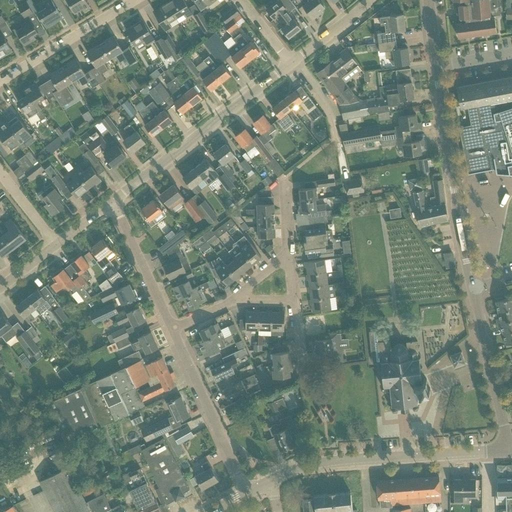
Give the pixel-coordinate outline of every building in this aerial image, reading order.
[(30,0),(27,0),(26,1),(33,13),(34,15),(38,12),(30,0)] [(47,7),(38,13),(47,27),(62,18),(50,0),(47,0),(44,3),(47,7)] [(64,0),(68,6),(69,5),(75,13),(83,9),(84,11),(90,7),(85,0),(64,0)] [(183,0),(172,0),(167,3),(176,18),(183,13),(186,18),(192,15),(183,0)] [(221,0),(196,0),(194,2),(201,11),(209,5),(208,4),(212,0),(218,0),(220,2),(221,0)] [(291,2),(289,0),(277,0),(279,1),(267,10),(268,12),(274,19),(277,17),(284,26),(281,29),(288,38),(301,28),(294,19),(289,13),(296,8),(292,2),(291,2)] [(310,0),(303,6),(313,19),(320,14),(318,12),(324,8),(318,0),(310,0)] [(461,24),(456,24),(458,37),(497,32),(495,19),(490,20),(489,17),(490,16),(501,15),(499,0),(453,0),(454,1),(459,1),(460,5),(459,5),(460,19),(461,19),(461,24)] [(21,4),(17,6),(24,18),(26,22),(30,20),(34,25),(37,24),(37,23),(33,16),(32,14),(33,13),(26,1),(21,4)] [(176,18),(167,3),(154,11),(166,31),(171,28),(168,22),(176,18)] [(222,17),(227,24),(233,19),(239,14),(234,8),(222,17)] [(194,16),(207,38),(209,37),(213,33),(210,28),(200,12),(194,16)] [(373,34),(374,43),(396,40),(394,31),(405,30),(403,14),(380,17),(381,25),(385,24),(386,32),(378,33),(378,34),(373,34)] [(233,19),(227,24),(224,26),(230,33),(239,26),(233,19)] [(38,33),(34,25),(30,20),(26,22),(21,25),(22,28),(16,31),(19,36),(25,45),(36,39),(34,35),(38,33)] [(127,30),(132,39),(136,45),(144,40),(147,45),(154,41),(142,21),(127,30)] [(0,57),(12,51),(0,31),(0,57)] [(215,32),(213,33),(209,37),(213,43),(226,59),(230,55),(240,68),(249,61),(236,43),(228,48),(215,32)] [(233,39),(236,43),(249,61),(260,52),(251,41),(248,44),(240,33),(233,39)] [(168,35),(162,39),(176,62),(184,56),(180,49),(178,50),(168,35)] [(113,36),(100,44),(109,59),(115,55),(120,63),(126,59),(130,65),(137,61),(128,47),(122,51),(113,36)] [(207,38),(203,42),(214,55),(220,63),(226,59),(213,43),(209,37),(207,38)] [(176,62),(162,39),(155,43),(161,54),(159,55),(168,69),(176,62)] [(396,40),(374,43),(374,44),(366,45),(367,52),(380,50),(384,50),(385,59),(394,58),(395,65),(409,63),(407,48),(397,49),(396,40)] [(96,67),(90,70),(98,84),(105,80),(101,74),(107,70),(103,62),(109,59),(100,44),(87,52),(96,67)] [(369,113),(367,99),(356,101),(339,78),(356,65),(346,51),(316,74),(340,104),(343,120),(348,119),(348,120),(362,118),(361,116),(370,114),(369,113)] [(221,83),(207,65),(199,71),(186,55),(180,60),(195,79),(199,75),(211,90),(221,83)] [(204,60),(207,65),(221,83),(231,75),(222,64),(218,67),(209,56),(204,60)] [(76,59),(63,67),(71,81),(77,78),(82,85),(88,82),(92,88),(98,84),(90,70),(85,73),(76,59)] [(53,93),(54,96),(58,101),(61,106),(67,103),(63,96),(70,93),(65,85),(71,81),(63,67),(49,75),(58,89),(53,93)] [(389,105),(403,103),(402,100),(414,98),(410,69),(396,70),(398,84),(385,86),(380,87),(381,97),(367,99),(369,113),(389,110),(389,105)] [(177,76),(172,81),(192,106),(202,98),(193,87),(188,91),(177,76)] [(460,97),(454,98),(455,106),(461,105),(462,107),(473,105),(476,124),(460,127),(459,127),(464,153),(468,174),(474,173),(496,169),(496,174),(509,175),(511,174),(511,76),(458,86),(460,96),(460,97)] [(134,79),(129,83),(133,88),(138,84),(134,79)] [(150,82),(154,87),(164,100),(170,95),(159,83),(158,84),(154,79),(150,82)] [(192,106),(172,81),(166,85),(178,99),(174,102),(182,113),(192,106)] [(24,91),(27,96),(32,105),(36,102),(36,103),(44,98),(43,96),(45,94),(48,99),(54,96),(53,93),(47,96),(41,85),(38,87),(36,83),(24,91)] [(164,100),(154,87),(148,91),(158,104),(164,100)] [(295,91),(284,99),(291,109),(299,102),(313,121),(322,114),(308,96),(302,100),(295,91)] [(32,105),(27,96),(17,101),(27,118),(35,113),(39,120),(45,117),(36,103),(36,102),(32,105)] [(124,97),(118,101),(121,105),(127,100),(124,97)] [(291,109),(284,99),(272,108),(280,117),(281,117),(283,119),(278,123),(284,131),(294,123),(286,113),(291,109)] [(121,106),(130,117),(137,113),(127,101),(121,106)] [(163,128),(146,106),(146,107),(142,101),(135,106),(148,123),(145,125),(153,136),(163,128)] [(153,101),(146,106),(163,128),(173,121),(162,107),(159,109),(153,101)] [(292,111),(290,112),(295,118),(294,118),(296,121),(299,119),(297,117),(292,111)] [(381,139),(381,140),(397,138),(413,135),(412,129),(422,128),(421,122),(417,123),(416,114),(399,117),(400,126),(395,126),(396,131),(392,132),(392,130),(380,131),(379,127),(342,134),(344,145),(381,139)] [(262,134),(258,138),(271,155),(276,152),(268,141),(272,138),(269,133),(275,129),(272,124),(271,125),(263,115),(253,123),(262,134)] [(15,117),(8,123),(11,127),(9,127),(16,136),(13,138),(18,145),(22,150),(27,146),(23,141),(26,139),(31,136),(25,128),(19,120),(16,116),(15,117)] [(100,121),(112,135),(118,130),(107,116),(100,121)] [(7,122),(0,127),(0,140),(3,144),(5,142),(11,150),(18,145),(13,138),(16,136),(9,127),(11,127),(8,123),(7,122)] [(123,141),(126,144),(132,152),(145,142),(136,131),(135,131),(129,124),(124,128),(130,136),(123,141)] [(271,155),(258,138),(257,136),(252,139),(245,129),(235,137),(247,152),(254,146),(267,162),(273,157),(271,155)] [(324,131),(317,136),(320,140),(327,135),(324,131)] [(86,132),(80,137),(85,144),(91,139),(86,132)] [(63,134),(58,137),(64,144),(68,141),(63,134)] [(397,138),(381,140),(381,146),(398,144),(398,148),(403,147),(404,156),(421,154),(420,146),(424,145),(423,140),(413,141),(413,135),(397,138)] [(64,144),(58,137),(45,147),(51,154),(64,144)] [(105,156),(107,159),(113,167),(126,157),(118,146),(111,151),(101,137),(90,146),(97,155),(102,151),(105,155),(105,156)] [(214,153),(220,161),(223,164),(234,155),(226,144),(214,153)] [(84,154),(92,164),(97,159),(89,149),(84,154)] [(30,151),(25,155),(32,165),(37,161),(30,151)] [(32,165),(25,155),(16,162),(24,172),(32,165)] [(206,159),(194,168),(203,179),(208,185),(218,178),(219,177),(218,175),(214,170),(215,170),(206,159)] [(247,174),(252,169),(244,159),(239,163),(247,174)] [(427,160),(418,161),(419,169),(428,168),(427,160)] [(25,173),(30,179),(43,169),(39,163),(25,173)] [(272,169),(278,177),(285,172),(278,164),(272,169)] [(79,165),(74,169),(88,187),(100,178),(90,166),(84,171),(79,165)] [(44,170),(59,189),(64,185),(49,166),(44,170)] [(203,179),(194,168),(183,177),(191,188),(191,187),(196,194),(202,190),(197,184),(203,179)] [(225,172),(228,177),(234,173),(230,168),(225,172)] [(88,187),(74,169),(69,173),(74,179),(67,184),(76,197),(88,187)] [(219,177),(218,178),(224,186),(231,181),(228,177),(225,172),(219,177)] [(263,181),(266,186),(271,182),(268,177),(263,181)] [(345,180),(347,194),(363,191),(361,177),(345,180)] [(416,210),(417,216),(419,226),(448,220),(445,203),(446,203),(442,179),(433,181),(436,197),(431,198),(432,206),(426,207),(420,178),(408,180),(411,191),(413,190),(414,192),(413,192),(417,210),(416,210)] [(317,181),(318,187),(335,185),(334,179),(317,181)] [(63,207),(59,201),(61,198),(51,185),(38,195),(53,215),(63,207)] [(160,195),(170,207),(178,200),(180,202),(184,199),(173,185),(160,195)] [(298,201),(298,202),(315,200),(318,200),(316,187),(299,189),(301,201),(298,201)] [(200,219),(205,215),(198,205),(191,198),(184,203),(194,216),(196,215),(200,219)] [(147,222),(151,226),(155,223),(152,219),(162,211),(154,200),(141,210),(149,220),(147,222)] [(198,205),(205,215),(214,226),(220,222),(216,218),(218,217),(204,200),(198,205)] [(226,202),(226,204),(228,206),(232,212),(237,208),(237,207),(235,205),(234,205),(232,203),(231,201),(228,200),(226,202)] [(257,205),(258,216),(274,215),(274,204),(264,205),(264,200),(257,201),(258,205),(257,205)] [(308,218),(326,216),(332,215),(331,210),(325,211),(324,203),(316,204),(315,200),(298,202),(300,213),(307,212),(308,218)] [(233,216),(241,217),(239,208),(231,213),(233,216)] [(399,208),(391,209),(392,218),(401,216),(399,208)] [(167,230),(174,224),(166,214),(159,220),(167,230)] [(258,216),(258,227),(275,226),(274,215),(258,216)] [(303,237),(304,242),(326,239),(327,239),(332,238),(331,230),(325,231),(324,222),(326,222),(326,216),(308,218),(309,225),(318,223),(319,229),(305,230),(306,236),(303,237)] [(9,230),(3,235),(13,248),(25,238),(11,219),(5,224),(9,230)] [(230,219),(221,226),(226,231),(235,224),(230,219)] [(221,226),(213,232),(215,234),(217,237),(226,231),(221,226)] [(275,226),(258,227),(258,238),(275,237),(275,226)] [(210,229),(202,236),(206,241),(215,234),(213,232),(210,229)] [(0,254),(2,257),(13,248),(3,235),(0,230),(0,254)] [(182,230),(167,242),(172,248),(175,246),(177,244),(187,236),(182,230)] [(206,241),(202,236),(193,242),(197,248),(206,241)] [(96,262),(103,270),(114,285),(123,278),(112,264),(105,255),(111,250),(102,239),(91,248),(100,259),(96,262)] [(326,239),(304,242),(305,253),(317,251),(318,257),(334,255),(332,244),(327,245),(327,239),(326,239)] [(228,252),(234,260),(235,260),(244,271),(252,264),(241,250),(235,243),(233,245),(233,247),(234,248),(228,252)] [(169,279),(173,277),(191,269),(185,257),(184,258),(177,244),(175,246),(172,248),(167,252),(171,262),(163,266),(169,279)] [(250,244),(241,250),(252,264),(261,257),(250,244)] [(445,254),(447,267),(454,266),(452,253),(445,254)] [(80,275),(76,278),(85,289),(89,286),(86,281),(91,278),(85,270),(89,266),(81,256),(71,263),(80,275)] [(226,266),(219,257),(217,258),(208,262),(217,283),(222,279),(227,285),(235,278),(233,274),(226,266)] [(235,260),(234,260),(226,266),(233,274),(235,278),(237,280),(246,273),(244,271),(235,260)] [(306,262),(308,275),(326,273),(324,260),(306,262)] [(199,265),(203,274),(210,271),(206,263),(199,265)] [(179,300),(184,298),(194,293),(192,289),(188,281),(187,281),(186,279),(193,275),(191,269),(173,277),(177,286),(173,288),(179,300)] [(85,289),(76,278),(72,281),(63,270),(59,273),(58,271),(53,275),(54,276),(53,277),(56,280),(55,281),(56,282),(52,285),(55,289),(57,291),(67,283),(74,293),(76,291),(84,300),(90,296),(85,289)] [(308,275),(310,288),(328,285),(326,273),(308,275)] [(184,298),(189,308),(206,300),(202,289),(209,287),(211,289),(216,287),(213,279),(192,289),(194,293),(184,298)] [(131,290),(129,284),(119,289),(118,286),(107,291),(110,298),(118,294),(123,304),(138,297),(134,289),(131,290)] [(310,288),(311,300),(329,298),(328,285),(310,288)] [(27,298),(35,309),(40,315),(47,310),(48,311),(52,312),(61,324),(69,317),(52,295),(46,300),(38,289),(27,298)] [(29,314),(35,309),(27,298),(16,306),(29,323),(34,320),(29,314)] [(329,298),(311,300),(313,313),(331,310),(329,298)] [(495,299),(498,312),(511,308),(511,298),(502,300),(502,298),(495,299)] [(90,314),(94,323),(117,313),(113,303),(90,314)] [(108,336),(111,344),(115,342),(136,333),(133,326),(145,320),(139,307),(116,318),(119,324),(130,319),(132,325),(108,336)] [(496,319),(497,324),(511,320),(511,308),(498,312),(500,318),(496,319)] [(245,330),(258,330),(259,312),(246,312),(245,330)] [(258,330),(271,331),(271,312),(259,312),(258,330)] [(271,312),(271,331),(284,331),(284,313),(271,312)] [(3,316),(0,318),(0,334),(1,336),(5,341),(17,333),(3,316)] [(501,328),(503,334),(511,332),(511,320),(497,324),(498,329),(501,328)] [(202,336),(204,341),(214,337),(216,341),(231,334),(228,327),(220,330),(217,323),(200,331),(202,336)] [(228,327),(231,334),(237,331),(234,324),(228,327)] [(37,335),(38,334),(32,326),(26,331),(32,339),(35,343),(40,339),(37,335)] [(17,337),(31,356),(39,350),(25,331),(17,337)] [(407,342),(407,347),(406,347),(405,346),(403,345),(403,344),(401,344),(400,344),(399,344),(397,344),(396,344),(394,345),(393,346),(393,347),(392,348),(391,349),(390,341),(385,342),(384,331),(370,332),(373,362),(380,362),(380,363),(381,363),(382,371),(380,372),(381,378),(383,377),(384,384),(382,384),(383,389),(384,389),(385,393),(390,393),(391,395),(390,395),(390,397),(391,396),(392,405),(391,405),(391,406),(392,406),(391,409),(393,412),(397,412),(398,408),(401,408),(401,411),(409,411),(409,408),(412,407),(414,410),(417,410),(419,406),(417,404),(419,403),(418,402),(417,403),(417,395),(429,391),(425,380),(421,382),(421,374),(423,373),(422,367),(420,368),(419,359),(420,359),(420,358),(419,358),(419,357),(418,357),(417,353),(418,353),(417,341),(407,342)] [(71,332),(66,336),(72,342),(76,339),(71,332)] [(139,337),(131,341),(134,350),(143,346),(146,352),(158,347),(151,332),(139,337)] [(511,332),(503,334),(506,347),(511,345),(511,332)] [(321,340),(314,341),(316,353),(319,352),(320,358),(331,356),(341,355),(341,350),(337,350),(336,340),(338,340),(337,334),(320,336),(321,340)] [(204,341),(199,344),(205,356),(209,354),(210,357),(220,353),(218,350),(220,349),(216,341),(214,337),(204,341)] [(236,343),(239,351),(245,348),(241,340),(236,343)] [(211,370),(216,380),(232,373),(237,371),(235,365),(238,363),(236,359),(238,358),(239,359),(248,355),(248,353),(245,348),(239,351),(222,358),(225,364),(211,370)] [(118,361),(121,368),(122,369),(142,359),(139,351),(118,361)] [(272,354),(274,364),(291,362),(290,351),(272,354)] [(450,356),(454,369),(466,365),(461,352),(450,356)] [(157,359),(154,353),(142,359),(122,369),(121,368),(46,402),(65,442),(99,428),(145,406),(143,401),(176,385),(173,379),(176,378),(173,372),(170,373),(162,356),(157,359)] [(31,364),(26,357),(21,361),(27,367),(31,364)] [(291,362),(274,364),(274,366),(272,366),(273,378),(290,376),(290,373),(292,373),(291,362)] [(65,366),(57,373),(61,379),(70,372),(65,366)] [(216,380),(220,390),(241,380),(240,376),(234,379),(232,373),(216,380)] [(253,375),(246,378),(246,379),(247,380),(247,381),(248,381),(248,382),(249,382),(250,383),(251,383),(252,383),(253,383),(254,383),(255,383),(256,383),(257,383),(253,375)] [(241,380),(220,390),(222,395),(225,394),(227,399),(240,393),(243,399),(249,396),(241,380)] [(189,415),(180,396),(167,402),(174,416),(175,415),(179,420),(189,415)] [(269,403),(273,412),(278,410),(275,401),(269,403)] [(274,434),(280,451),(295,445),(291,436),(298,433),(295,426),(294,427),(290,416),(280,420),(282,424),(278,425),(276,424),(272,426),(271,428),(270,428),(272,435),(274,434)] [(150,427),(155,437),(174,428),(169,418),(150,427)] [(173,434),(167,437),(173,448),(179,444),(194,436),(188,426),(173,434)] [(185,482),(186,481),(163,438),(142,450),(162,495),(166,502),(174,498),(175,501),(184,496),(183,493),(189,490),(185,482)] [(195,476),(198,480),(203,489),(218,480),(202,452),(194,457),(199,467),(202,465),(205,470),(195,476)] [(74,470),(79,479),(88,474),(83,465),(74,470)] [(40,482),(54,511),(124,511),(123,511),(120,504),(111,509),(103,494),(86,502),(68,467),(40,482)] [(123,476),(139,511),(161,511),(155,498),(155,499),(140,468),(123,476)] [(454,479),(454,503),(469,503),(469,497),(476,497),(476,479),(469,479),(469,476),(462,476),(462,479),(454,479)] [(377,481),(378,491),(378,499),(379,499),(380,508),(392,507),(392,505),(441,501),(439,477),(377,481)] [(511,511),(511,477),(495,478),(496,511),(511,511)] [(78,485),(84,496),(96,490),(90,479),(78,485)] [(342,511),(352,511),(350,492),(314,496),(314,499),(303,500),(303,511),(342,511)]
